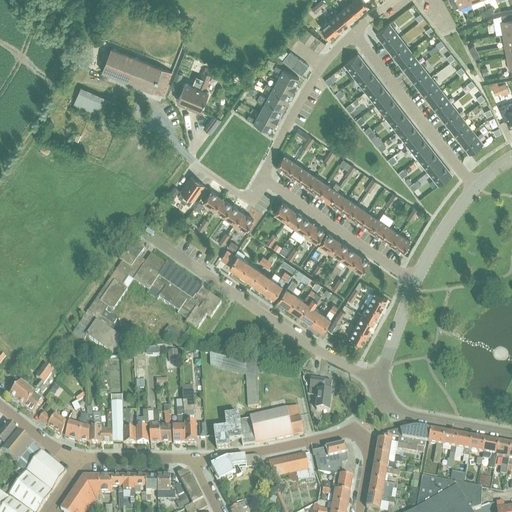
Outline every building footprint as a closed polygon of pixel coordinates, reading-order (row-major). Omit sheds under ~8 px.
[(353,0),(350,3),(359,14),(369,6),(363,0),(353,0)] [(449,0),(453,9),(459,7),(459,8),(471,4),(469,0),(449,0)] [(469,0),(471,4),(473,8),(484,4),(482,0),(469,0)] [(359,14),(350,3),(340,11),(349,22),(359,14)] [(349,22),(340,11),(330,20),(339,30),(349,22)] [(501,21),(500,21),(502,31),(502,34),(511,31),(511,12),(500,15),(501,21)] [(419,14),(415,18),(418,22),(423,19),(419,14)] [(339,30),(330,20),(321,28),(330,39),(339,30)] [(382,29),(376,34),(386,47),(393,42),(399,37),(389,24),(382,29)] [(430,27),(425,31),(429,35),(433,32),(430,27)] [(304,42),(311,32),(306,29),(304,30),(299,38),(304,42)] [(511,31),(502,34),(504,46),(511,44),(511,31)] [(315,36),(311,32),(304,42),(308,45),(315,36)] [(320,39),(315,36),(308,45),(313,49),(320,39)] [(393,42),(386,47),(396,61),(403,55),(410,50),(399,37),(393,42)] [(325,43),(320,39),(313,49),(318,53),(325,43)] [(440,41),(435,45),(439,49),(443,45),(440,41)] [(471,54),(477,51),(474,46),(468,48),(471,54)] [(111,48),(102,71),(162,96),(172,72),(111,48)] [(403,55),(396,61),(401,66),(407,74),(414,69),(420,64),(414,56),(410,50),(403,55)] [(286,64),(294,54),(289,51),(282,60),(286,64)] [(477,51),(471,54),(474,59),(479,56),(477,51)] [(294,54),(286,64),(291,68),(298,58),(294,54)] [(351,60),(344,65),(355,78),(368,68),(358,54),(351,60)] [(451,54),(446,57),(450,62),(454,59),(451,54)] [(298,58),(291,68),(296,71),(303,61),(298,58)] [(268,59),(265,64),(272,67),(274,62),(268,59)] [(303,61),(296,71),(301,75),(308,65),(303,61)] [(191,77),(193,63),(187,62),(184,75),(191,77)] [(414,69),(407,74),(411,79),(417,87),(424,82),(431,77),(424,69),(420,64),(414,69)] [(277,80),(294,89),(296,85),(295,85),(299,78),(276,65),(274,69),(281,73),(277,80)] [(461,67),(456,71),(460,76),(464,72),(461,67)] [(185,83),(177,101),(200,111),(208,93),(204,91),(212,71),(205,68),(200,78),(196,76),(192,86),(185,83)] [(368,68),(355,78),(365,91),(378,81),(368,68)] [(170,88),(176,90),(182,76),(176,73),(170,88)] [(328,77),(324,80),(327,83),(328,85),(332,82),(328,77)] [(424,82),(417,87),(423,94),(428,101),(434,96),(441,90),(436,84),(431,77),(424,82)] [(266,83),(264,87),(271,91),(271,90),(287,99),(290,93),(291,94),(294,89),(277,80),(273,87),(266,83)] [(378,81),(365,91),(376,105),(389,95),(378,81)] [(496,83),(488,86),(490,90),(492,89),(495,96),(501,93),(502,96),(509,93),(505,83),(498,86),(496,82),(496,83)] [(103,108),(107,100),(107,99),(81,88),(73,104),(100,116),(103,108)] [(271,90),(271,91),(267,97),(260,93),(258,97),(281,110),(282,111),(288,99),(287,99),(271,90)] [(339,90),(335,94),(339,99),(343,95),(339,90)] [(434,96),(428,101),(434,109),(438,114),(445,109),(451,104),(448,99),(441,90),(434,96)] [(389,95),(376,105),(386,118),(399,108),(389,95)] [(481,95),(476,98),(480,103),(484,99),(481,95)] [(281,110),(258,97),(256,100),(263,104),(259,111),(276,121),(279,117),(277,116),(281,110)] [(116,105),(107,100),(103,108),(113,112),(116,105)] [(350,103),(345,107),(349,112),(349,111),(353,108),(350,103)] [(511,109),(511,110),(509,103),(498,108),(504,121),(510,119),(511,123),(511,109)] [(445,109),(438,114),(446,124),(449,127),(455,122),(462,117),(459,114),(451,104),(445,109)] [(399,108),(386,118),(397,132),(410,121),(399,108)] [(276,121),(259,111),(255,118),(248,114),(246,118),(253,122),(269,131),(273,124),(274,125),(276,121)] [(204,128),(210,133),(220,120),(214,115),(204,128)] [(361,117),(356,120),(359,124),(360,125),(364,121),(361,117)] [(455,122),(449,127),(458,139),(459,141),(466,136),(472,131),(471,129),(462,117),(455,122)] [(410,121),(397,132),(407,145),(420,135),(410,121)] [(304,140),(308,135),(298,128),(295,133),(304,140)] [(372,130),(367,134),(369,136),(371,139),(375,135),(372,130)] [(466,136),(459,141),(470,154),(477,149),(483,144),(472,131),(466,136)] [(420,135),(407,145),(417,158),(431,148),(420,135)] [(382,143),(377,147),(381,151),(386,148),(382,143)] [(428,172),(441,161),(431,148),(417,158),(428,172)] [(287,174),(295,162),(284,154),(276,166),(287,174)] [(393,156),(388,160),(392,165),(396,161),(393,156)] [(441,161),(428,172),(438,185),(439,185),(445,180),(451,175),(441,161)] [(295,162),(287,174),(297,181),(305,169),(295,162)] [(316,176),(305,169),(297,181),(307,188),(316,176)] [(403,169),(398,173),(400,175),(402,178),(407,174),(403,169)] [(190,176),(180,191),(181,192),(177,197),(180,200),(179,201),(183,204),(184,202),(188,205),(191,199),(192,200),(203,185),(190,176)] [(326,184),(316,176),(307,188),(318,195),(326,184)] [(417,180),(410,186),(413,190),(421,184),(417,180)] [(332,187),(326,184),(318,195),(328,202),(337,191),(340,185),(335,182),(332,187)] [(174,187),(164,199),(170,204),(179,191),(174,187)] [(213,209),(221,198),(210,190),(202,202),(213,209)] [(337,191),(328,202),(339,210),(347,198),(337,191)] [(231,205),(221,198),(213,209),(223,216),(231,205)] [(358,205),(347,198),(339,210),(349,217),(358,205)] [(284,221),(293,209),(282,202),(273,213),(284,221)] [(241,212),(231,205),(223,216),(233,223),(241,212)] [(358,205),(349,217),(360,224),(368,212),(358,205)] [(303,216),(293,209),(284,221),(295,228),(303,216)] [(241,212),(233,223),(244,231),(252,219),(241,212)] [(368,212),(360,224),(370,231),(378,219),(368,212)] [(378,219),(370,231),(380,238),(388,226),(392,219),(383,213),(378,219)] [(303,216),(295,228),(305,235),(313,223),(303,216)] [(313,223),(305,235),(315,243),(324,231),(313,223)] [(399,233),(388,226),(380,238),(391,245),(399,233)] [(329,252),(337,240),(327,233),(318,244),(329,252)] [(399,233),(391,245),(401,252),(409,241),(399,233)] [(348,247),(337,240),(329,252),(340,259),(348,247)] [(231,241),(227,247),(234,251),(237,246),(231,241)] [(110,316),(112,312),(127,291),(122,288),(128,278),(148,292),(147,294),(157,301),(158,298),(178,312),(177,314),(178,314),(180,310),(190,316),(185,324),(196,332),(206,316),(210,319),(221,303),(151,255),(146,262),(139,258),(144,250),(132,242),(119,261),(122,262),(73,333),(84,341),(86,337),(112,355),(122,340),(119,338),(123,332),(113,325),(116,320),(110,316)] [(279,252),(284,256),(289,249),(284,246),(279,252)] [(358,254),(348,247),(340,259),(350,266),(358,254)] [(241,275),(249,262),(241,257),(244,253),(237,249),(234,254),(227,249),(220,258),(230,265),(229,267),(241,275)] [(358,254),(350,266),(361,274),(369,262),(358,254)] [(263,265),(267,259),(262,256),(259,262),(263,265)] [(272,263),(267,259),(263,265),(268,268),(272,263)] [(249,262),(241,275),(252,282),(260,270),(249,262)] [(290,265),(286,270),(292,274),(296,269),(290,265)] [(296,269),(293,275),(300,280),(304,274),(296,269)] [(260,270),(252,282),(263,290),(271,277),(260,270)] [(277,281),(271,277),(263,290),(273,297),(289,274),(284,271),(277,281)] [(286,288),(278,300),(289,308),(298,296),(292,292),(298,283),(292,279),(286,288)] [(315,283),(312,288),(317,291),(320,286),(315,283)] [(312,298),(315,293),(311,289),(307,295),(312,298)] [(326,289),(323,294),(328,297),(331,293),(326,289)] [(364,302),(380,310),(386,299),(374,292),(370,298),(367,297),(364,302)] [(312,298),(300,316),(311,323),(319,311),(313,307),(321,296),(315,293),(312,298)] [(304,300),(298,296),(289,308),(300,316),(312,298),(307,295),(304,300)] [(365,307),(361,315),(374,322),(380,310),(364,302),(362,306),(365,307)] [(334,313),(337,308),(333,304),(329,310),(334,313)] [(319,311),(311,323),(321,331),(330,318),(334,313),(329,310),(325,315),(319,311)] [(361,315),(355,326),(367,333),(374,322),(361,315)] [(333,321),(328,330),(334,334),(339,325),(333,321)] [(367,333),(355,326),(349,337),(361,344),(367,333)] [(177,346),(184,337),(169,327),(162,336),(177,346)] [(177,351),(167,352),(168,362),(178,361),(177,351)] [(144,361),(136,361),(136,379),(144,379),(144,361)] [(215,363),(214,373),(225,375),(226,364),(215,363)] [(257,380),(258,380),(258,364),(245,364),(246,376),(247,407),(258,406),(257,380)] [(40,381),(34,388),(39,391),(42,386),(53,372),(45,365),(35,378),(40,381)] [(311,380),(309,392),(313,392),(313,398),(317,398),(316,409),(327,411),(330,394),(327,394),(328,387),(323,385),(324,381),(311,380)] [(144,381),(136,381),(136,389),(145,389),(144,381)] [(25,409),(35,396),(36,394),(20,382),(9,397),(25,409)] [(54,386),(49,394),(54,397),(59,389),(54,386)] [(78,402),(85,397),(82,393),(75,398),(78,402)] [(185,437),(185,444),(197,444),(196,424),(190,424),(190,418),(194,417),(193,395),(182,395),(183,409),(184,418),(183,418),(185,437)] [(43,402),(35,396),(25,409),(32,415),(43,402)] [(122,396),(110,396),(111,411),(112,444),(124,444),(123,411),(122,411),(122,396)] [(166,428),(159,428),(160,445),(171,444),(168,406),(164,406),(165,425),(166,425),(166,428)] [(286,409),(251,417),(252,428),(254,438),(255,445),(303,434),(301,425),(297,407),(286,409)] [(101,430),(101,429),(100,415),(93,415),(92,408),(87,408),(87,416),(88,424),(88,429),(89,440),(89,444),(101,444),(101,430)] [(184,418),(183,409),(177,409),(178,428),(172,428),(173,445),(185,444),(185,437),(183,418),(184,418)] [(107,430),(101,430),(101,444),(112,444),(111,411),(106,411),(107,430)] [(129,411),(123,411),(124,444),(137,444),(136,430),(129,430),(129,411)] [(142,412),(143,419),(135,420),(136,428),(136,430),(137,444),(148,444),(147,427),(145,427),(145,425),(148,425),(147,412),(142,412)] [(158,412),(147,412),(148,424),(149,424),(150,445),(160,445),(159,428),(158,412)] [(61,436),(67,422),(56,415),(52,420),(44,414),(39,420),(48,427),(61,436)] [(77,442),(81,428),(82,427),(83,422),(84,416),(83,416),(81,415),(78,426),(69,424),(66,433),(65,432),(64,437),(77,442)] [(89,440),(88,429),(88,424),(87,416),(84,416),(83,422),(82,427),(81,428),(77,442),(89,444),(89,440)] [(7,424),(0,432),(0,442),(3,445),(1,447),(3,449),(5,447),(17,432),(7,424)] [(397,444),(424,449),(428,430),(421,429),(416,429),(410,430),(400,432),(400,433),(398,433),(398,431),(387,434),(387,436),(392,437),(398,439),(397,444)] [(439,464),(442,447),(445,434),(431,431),(428,444),(436,446),(433,463),(439,464)] [(3,449),(1,451),(17,464),(33,445),(17,432),(5,447),(3,449)] [(445,434),(442,447),(451,448),(449,460),(454,461),(456,449),(458,436),(445,434)] [(378,441),(376,455),(389,457),(395,458),(396,450),(423,454),(424,449),(397,444),(391,443),(392,437),(387,436),(383,436),(382,442),(378,441)] [(458,436),(456,449),(463,451),(462,457),(463,457),(462,463),(465,463),(465,465),(467,466),(470,452),(472,439),(458,436)] [(485,441),(472,439),(470,452),(483,454),(485,441)] [(483,454),(482,460),(490,462),(488,469),(494,470),(496,459),(497,457),(499,443),(485,441),(483,454)] [(506,476),(507,473),(511,446),(499,443),(497,457),(496,459),(502,460),(500,475),(506,476)] [(317,472),(335,475),(342,476),(342,463),(345,463),(345,455),(347,454),(344,444),(325,449),(311,452),(312,457),(314,457),(317,472)] [(33,445),(17,464),(26,472),(41,452),(33,445)] [(41,452),(26,472),(53,492),(66,472),(41,452)] [(272,477),(295,472),(297,481),(313,478),(308,455),(303,456),(303,455),(269,462),(272,477)] [(389,457),(376,455),(373,468),(386,471),(389,457)] [(260,458),(256,456),(227,459),(221,462),(211,467),(219,482),(226,479),(228,482),(233,480),(231,476),(235,474),(237,478),(242,475),(239,469),(262,467),(260,458)] [(373,468),(371,482),(384,484),(386,476),(398,478),(399,473),(386,471),(373,468)] [(26,472),(7,497),(9,498),(29,511),(38,511),(53,492),(26,472)] [(203,500),(191,476),(183,472),(177,475),(192,505),(185,509),(186,511),(198,511),(202,510),(198,503),(203,500)] [(452,472),(450,480),(464,482),(465,475),(452,472)] [(342,476),(335,475),(333,487),(339,488),(338,492),(350,494),(353,479),(342,476)] [(157,491),(158,476),(146,477),(145,488),(145,494),(146,503),(151,503),(151,491),(157,491)] [(158,476),(157,491),(157,501),(175,501),(175,491),(170,491),(170,476),(158,476)] [(94,487),(93,477),(83,477),(61,510),(63,511),(87,511),(96,500),(98,500),(98,494),(96,494),(96,487),(94,487)] [(111,493),(111,488),(111,477),(93,477),(94,487),(96,487),(96,494),(98,494),(98,493),(111,493)] [(123,492),(123,488),(122,477),(111,477),(111,488),(118,488),(118,499),(119,499),(119,510),(123,510),(123,492)] [(134,477),(122,477),(123,488),(123,492),(130,492),(130,504),(134,504),(134,494),(134,477)] [(145,488),(146,477),(134,477),(134,494),(140,494),(140,488),(145,488)] [(480,477),(478,487),(489,488),(490,479),(480,477)] [(416,510),(412,511),(471,511),(481,507),(481,489),(422,478),(416,510)] [(371,482),(368,495),(391,499),(392,490),(396,491),(397,486),(384,484),(371,482)] [(178,496),(183,494),(179,484),(174,487),(178,496)] [(277,485),(275,492),(283,495),(285,488),(277,485)] [(4,487),(1,492),(6,496),(10,491),(4,487)] [(335,492),(329,491),(323,489),(322,494),(328,495),(328,494),(332,495),(331,503),(333,503),(348,507),(350,494),(338,492),(335,492)] [(0,510),(9,498),(7,497),(0,492),(0,510)] [(184,495),(179,497),(184,507),(189,505),(184,495)] [(391,499),(368,495),(366,509),(379,511),(381,503),(387,504),(394,505),(395,500),(391,499)] [(29,511),(9,498),(0,510),(0,511),(29,511)] [(230,511),(241,511),(248,507),(245,502),(230,511)] [(497,511),(511,511),(511,507),(504,508),(503,502),(496,503),(497,511)] [(331,511),(326,510),(319,508),(318,511),(346,511),(348,507),(333,503),(331,511)]
